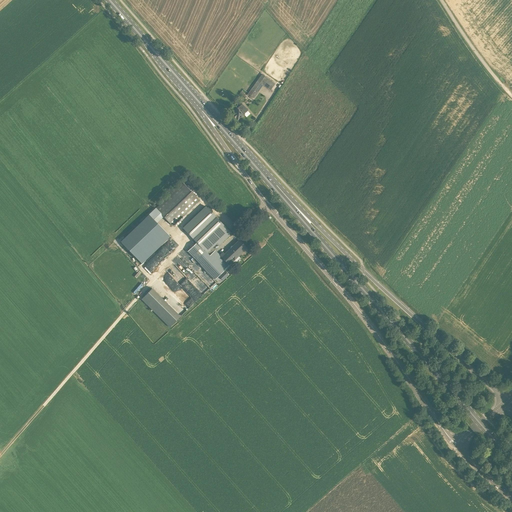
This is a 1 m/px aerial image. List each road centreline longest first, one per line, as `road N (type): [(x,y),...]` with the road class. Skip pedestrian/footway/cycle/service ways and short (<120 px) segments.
road 1 (primary): [(201,104),(266,204),(361,312),(460,445)]
road 2 (primary): [(277,191),(511,460)]
road 3 (primary): [(506,401),(277,191)]
road 4 (primary): [(109,0),(201,104)]
